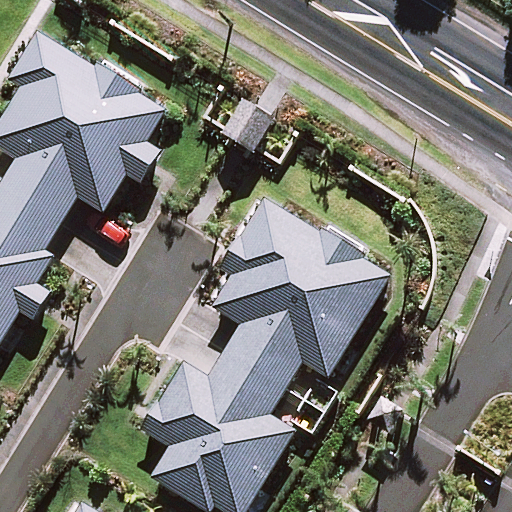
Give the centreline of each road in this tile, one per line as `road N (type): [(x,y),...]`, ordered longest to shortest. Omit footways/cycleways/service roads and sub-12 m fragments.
road 1 (residential): [(178,232),(2,511)]
road 2 (secondary): [(306,0),(511,125)]
road 3 (residential): [(392,511),(488,352)]
